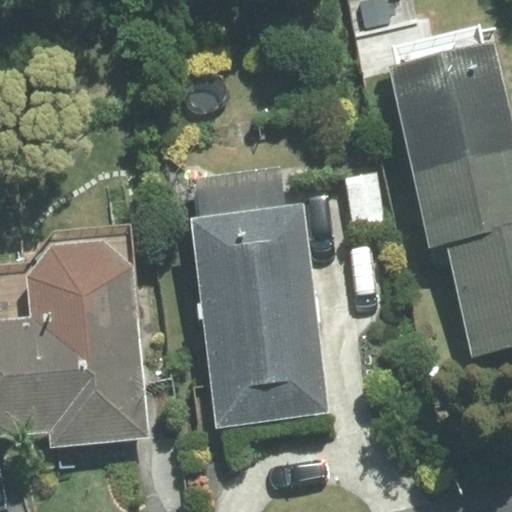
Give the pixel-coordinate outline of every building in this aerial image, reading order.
[(473,357),(511,347),(511,107),(495,36),(389,62),(432,245),(446,243),(473,357)] [(304,111),(329,107),(327,89),(302,93),(304,111)] [(336,232),(368,228),(362,176),(329,180),(336,232)] [(218,428),(332,414),(306,202),(192,216),(218,428)] [(151,440),(136,267),(108,241),(57,244),(30,275),(34,319),(0,322),(0,438),(49,435),(50,448),(151,440)]
